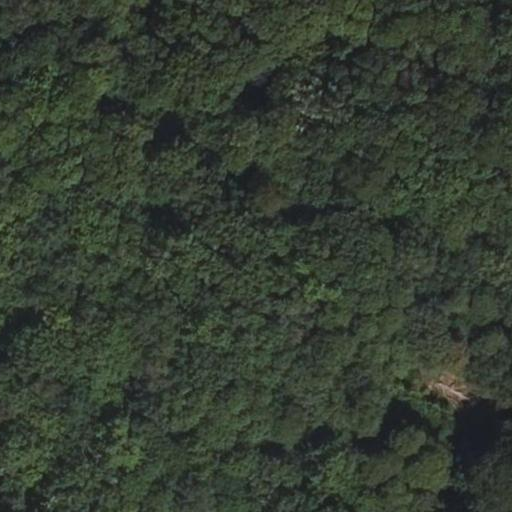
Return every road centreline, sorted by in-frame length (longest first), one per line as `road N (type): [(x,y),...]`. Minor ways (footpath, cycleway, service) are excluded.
road 1 (track): [(511,270),(377,263),(313,290),(221,377),(203,416),(110,485),(40,509),(0,500)]
road 2 (track): [(0,73),(64,49),(135,0)]
